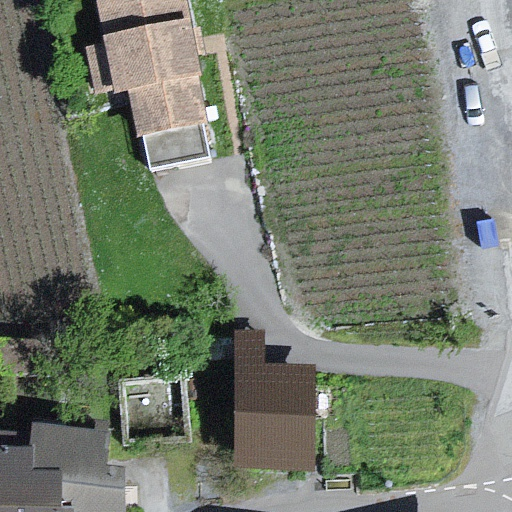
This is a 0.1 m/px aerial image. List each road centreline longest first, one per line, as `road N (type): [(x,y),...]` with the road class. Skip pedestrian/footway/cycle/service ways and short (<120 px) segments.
road 1 (residential): [(493,0),(511,166)]
road 2 (tertiary): [(382,511),(511,485)]
